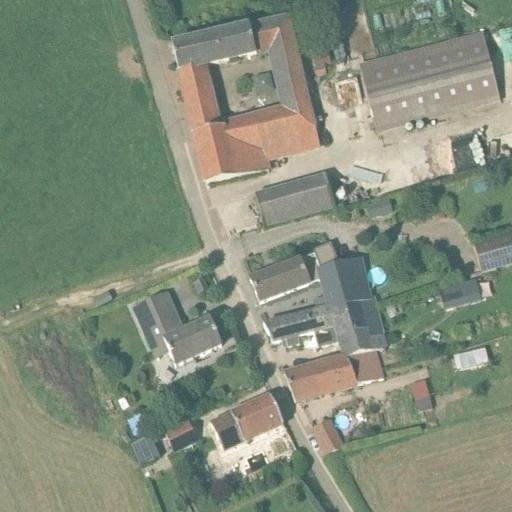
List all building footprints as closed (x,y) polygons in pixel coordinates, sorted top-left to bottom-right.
[(287,21),(172,48),(179,77),(207,71),(256,59),(257,60),(268,57),(295,52),(287,21)] [(359,67),(377,136),(500,104),(482,35),(359,67)] [(280,110),(254,116),(266,162),(319,150),(295,52),(268,57),(280,110)] [(179,77),(192,131),(221,124),(207,71),(179,77)] [(192,131),(206,188),(269,174),(266,162),(254,116),(221,124),(192,131)] [(511,132),(472,138),(475,157),(511,152),(511,132)] [(326,178),(254,198),(263,231),(335,211),(326,178)] [(511,235),(473,246),(482,275),(511,266),(511,235)] [(330,311),(319,314),(327,331),(336,330),(339,341),(366,334),(370,342),(382,338),(376,311),(396,306),(427,295),(426,289),(442,285),(435,261),(420,265),(414,247),(339,267),(330,245),(312,253),(314,257),(279,270),(250,282),(260,306),(322,281),(330,311)] [(477,282),(441,292),(447,313),(483,302),(477,282)] [(221,348),(210,323),(177,337),(171,323),(176,320),(165,297),(135,310),(152,350),(164,344),(175,369),(221,348)] [(319,314),(263,329),(272,347),(286,343),(287,350),(299,346),(297,340),(319,334),(323,347),(339,342),(339,341),(336,330),(327,331),(319,314)] [(347,362),(374,355),(386,351),(382,338),(370,342),(366,334),(339,341),(339,342),(345,361),(347,361),(347,362)] [(460,373),(490,364),(486,350),(456,358),(460,373)] [(345,361),(284,378),(294,405),(383,381),(374,355),(347,362),(347,361),(345,361)] [(430,399),(429,398),(425,383),(411,387),(418,415),(427,413),(424,401),(430,399)] [(223,454),(283,427),(271,401),(211,428),(223,454)] [(345,449),(331,421),(312,431),(326,457),(345,449)] [(165,433),(169,443),(174,455),(196,445),(187,423),(165,433)]
